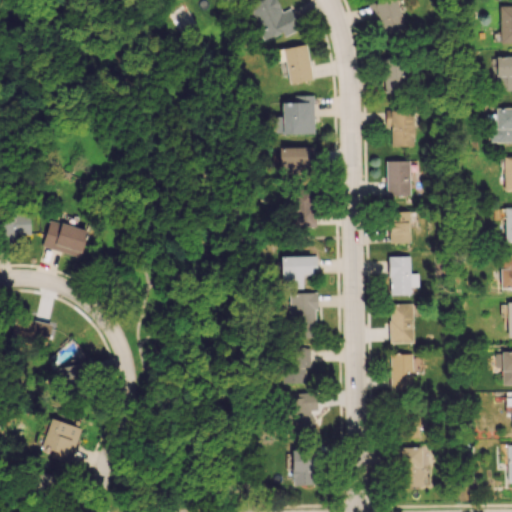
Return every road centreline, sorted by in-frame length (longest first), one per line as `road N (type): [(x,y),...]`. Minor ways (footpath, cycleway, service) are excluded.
road 1 (tertiary): [(329,0),(350,78),(357,511)]
road 2 (residential): [(101,511),(99,480),(127,409),(124,347),(109,320),(84,300),(34,280),(0,280)]
